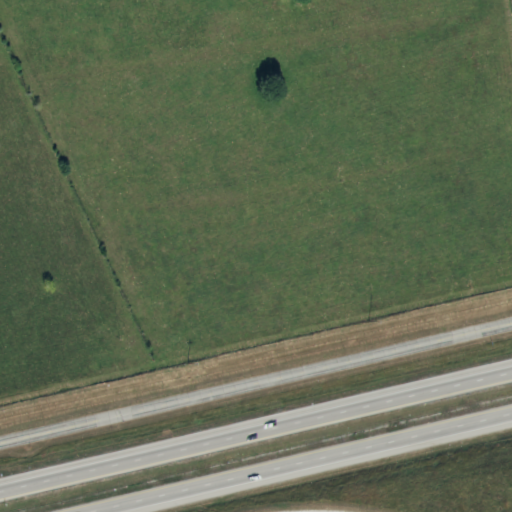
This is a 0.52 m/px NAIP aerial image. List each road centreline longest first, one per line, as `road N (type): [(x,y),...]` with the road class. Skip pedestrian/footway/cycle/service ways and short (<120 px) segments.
road 1 (motorway): [(511,370),(0,490)]
road 2 (tertiary): [(0,437),(511,320)]
road 3 (motorway): [(91,511),(511,413)]
